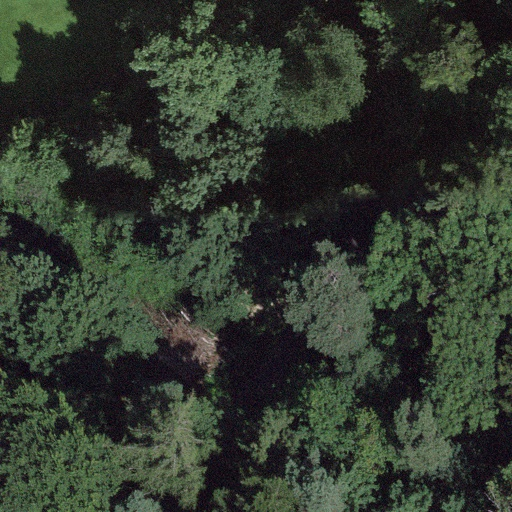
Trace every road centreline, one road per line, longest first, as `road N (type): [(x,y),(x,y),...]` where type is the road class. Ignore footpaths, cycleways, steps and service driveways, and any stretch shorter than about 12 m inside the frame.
road 1 (track): [(377,0),(396,212),(248,416),(148,511)]
road 2 (track): [(396,212),(398,511)]
